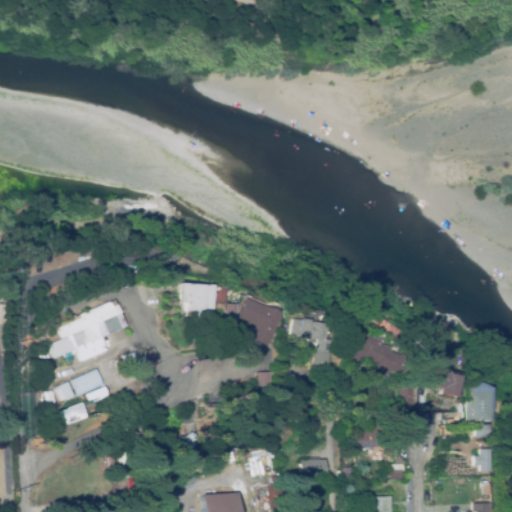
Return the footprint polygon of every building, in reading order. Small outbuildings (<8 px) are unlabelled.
[(173,316),(174,303),(167,303),(168,284),(200,286),(214,287),(212,305),(210,305),(210,311),(199,311),(199,316),(198,321),(181,321),(181,318),(173,318),(173,316)] [(225,316),(232,299),(268,314),(267,315),(253,348),(235,341),(241,326),(224,319),(225,316)] [(68,317),(104,301),(110,317),(115,327),(90,338),(96,351),(71,362),(60,336),(57,337),(63,350),(43,359),(32,333),(68,317)] [(213,316),(213,305),(224,305),(223,316),(223,322),(213,322),(213,316)] [(314,371),(300,369),(304,341),(276,337),(278,320),(313,324),(311,341),(318,342),(314,371)] [(389,376),(372,371),(372,370),(356,366),(357,362),(340,357),(344,343),(348,344),(350,335),(371,341),(370,345),(381,348),(380,353),(395,357),(389,376)] [(133,370),(129,359),(135,357),(134,353),(142,350),(148,363),(133,370)] [(114,365),(111,357),(124,353),(127,360),(114,365)] [(449,397),(435,394),(435,388),(424,382),(424,381),(420,378),(420,385),(414,385),(415,374),(411,372),(419,359),(431,365),(435,363),(441,367),(442,372),(454,377),(449,397)] [(69,397),(62,382),(86,370),(93,385),(69,397)] [(247,387),(247,373),(258,373),(259,387),(247,387)] [(53,402),(47,389),(59,383),(66,397),(57,401),(57,400),(53,402)] [(79,403),(75,395),(94,386),(98,395),(79,403)] [(408,404),(396,404),(397,388),(408,388),(408,404)] [(48,402),(43,404),(38,392),(43,389),(48,402)] [(460,422),(459,402),(462,402),(462,393),(484,393),(484,408),(483,408),(483,421),(460,422)] [(70,404),(76,415),(53,425),(48,411),(70,404)] [(380,448),(354,448),(354,433),(367,433),(367,422),(380,422),(380,448)] [(472,438),(471,427),(486,426),(487,437),(472,438)] [(186,466),(181,435),(190,434),(194,465),(186,466)] [(139,473),(134,442),(143,440),(147,472),(139,473)] [(392,461),(387,451),(391,448),(397,458),(392,461)] [(269,475),(265,450),(269,449),(273,474),(269,475)] [(477,472),(477,466),(471,466),(471,457),(477,456),(477,450),(487,450),(488,472),(477,472)] [(297,480),(297,461),(322,460),(323,479),(297,480)] [(400,480),(388,480),(388,471),(389,471),(389,466),(400,465),(400,480)] [(481,496),(480,487),(482,487),(482,479),(488,478),(488,487),(487,487),(488,496),(481,496)] [(200,511),(199,496),(233,494),(234,511),(200,511)] [(389,511),(368,511),(368,498),(389,498),(389,511)] [(470,511),(470,504),(488,503),(488,511),(470,511)]
